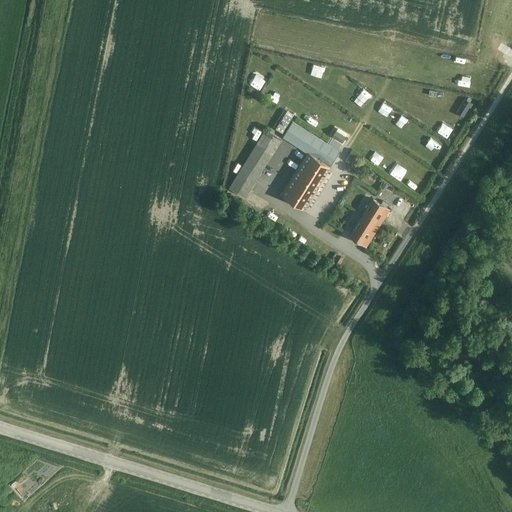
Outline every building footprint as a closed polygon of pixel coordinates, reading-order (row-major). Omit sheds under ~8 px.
[(261,64),(258,70),(265,73),(268,68),(261,64)] [(255,68),(247,80),(256,86),(264,75),(255,68)] [(330,77),(343,84),(348,75),(336,68),(330,77)] [(302,95),(307,84),(297,80),(292,90),(302,95)] [(269,82),(263,91),(274,97),(279,88),(269,82)] [(302,116),(313,121),(317,112),(306,107),(302,116)] [(285,113),(275,129),(282,133),(292,117),(285,113)] [(339,150),(292,121),(282,137),(307,152),(280,194),(303,208),(339,150)] [(249,125),(245,132),(254,136),(257,130),(249,125)] [(245,197),(280,140),(264,130),(229,187),(245,197)] [(335,130),(331,137),(341,143),(345,136),(335,130)] [(432,134),(427,142),(437,149),(443,141),(432,134)] [(235,152),(241,156),(246,146),(240,143),(235,152)] [(377,160),(380,150),(369,146),(365,156),(377,160)] [(349,154),(345,160),(354,166),(358,160),(349,154)] [(400,175),(403,164),(393,161),(389,172),(400,175)] [(408,172),(405,181),(416,186),(419,177),(408,172)] [(380,194),(384,188),(378,183),(373,188),(380,194)] [(373,198),(361,217),(377,228),(389,208),(373,198)] [(361,217),(350,234),(366,244),(377,228),(361,217)]
